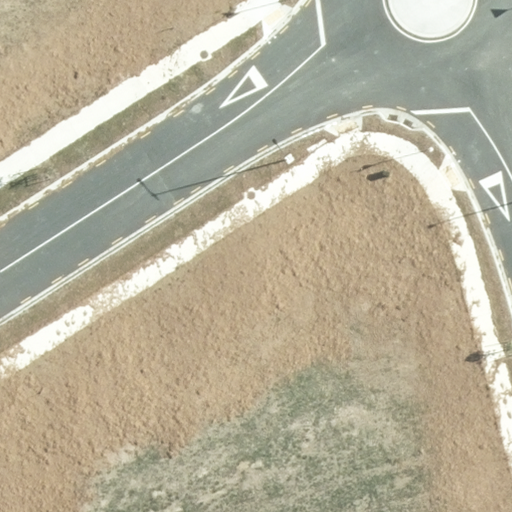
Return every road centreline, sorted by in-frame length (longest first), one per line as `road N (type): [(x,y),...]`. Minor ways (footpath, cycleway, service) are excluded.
road 1 (residential): [(0,266),(351,42)]
road 2 (residential): [(458,75),(434,82),(387,74),(351,42)]
